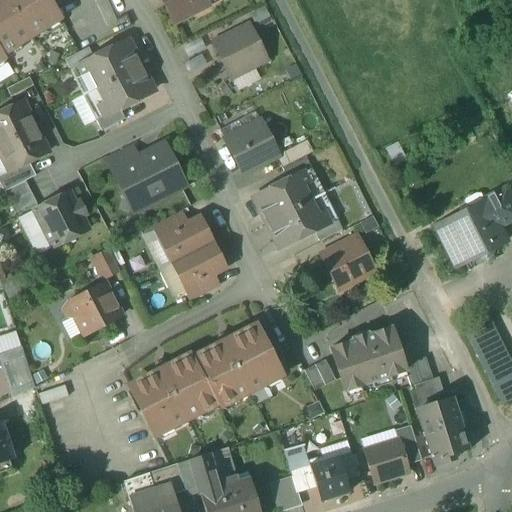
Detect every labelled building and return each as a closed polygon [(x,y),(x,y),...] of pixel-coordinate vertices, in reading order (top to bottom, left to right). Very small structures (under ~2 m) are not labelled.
[(0,0),(0,51),(2,54),(58,19),(46,0),(0,0)] [(161,0),(173,23),(207,6),(203,0),(161,0)] [(249,27),(213,45),(230,79),(266,61),(249,27)] [(93,60),(70,72),(82,97),(139,68),(127,43),(93,60)] [(88,49),(64,61),(70,72),(93,60),(88,49)] [(139,68),(82,97),(95,122),(118,110),(152,92),(139,68)] [(22,103),(0,114),(0,145),(35,128),(22,103)] [(118,110),(95,122),(101,132),(124,120),(118,110)] [(260,123),(224,141),(241,175),(275,158),(278,157),(277,156),(260,123)] [(35,128),(0,145),(0,156),(8,172),(8,173),(28,163),(47,153),(35,128)] [(306,141),(277,156),(278,157),(275,158),(282,170),(305,158),(313,154),(306,141)] [(128,152),(110,161),(116,173),(134,163),(128,152)] [(134,163),(116,173),(130,200),(139,195),(146,209),(164,199),(162,195),(180,186),(170,168),(166,170),(157,152),(134,163)] [(305,158),(282,170),(288,182),(311,170),(305,158)] [(28,163),(8,173),(8,172),(0,176),(0,187),(3,193),(25,182),(35,177),(28,163)] [(288,182),(254,199),(266,224),(323,195),(311,170),(288,182)] [(25,182),(3,193),(14,215),(36,204),(25,182)] [(511,202),(505,190),(483,201),(486,206),(492,203),(493,206),(496,205),(506,224),(511,221),(511,202)] [(68,194),(33,211),(52,249),(87,231),(80,218),(85,216),(78,204),(74,206),(68,194)] [(323,195),(266,224),(279,249),(313,232),(336,220),(323,195)] [(483,201),(443,221),(464,263),(479,256),(480,259),(485,260),(490,258),(492,253),(491,250),(505,242),(498,228),(506,224),(496,205),(493,206),(492,203),(486,206),(483,201)] [(179,213),(152,227),(159,239),(186,226),(185,225),(179,213)] [(186,226),(159,239),(172,264),(211,244),(198,218),(185,225),(186,226)] [(336,220),(313,232),(318,242),(342,231),(336,220)] [(357,238),(320,257),(338,291),(374,272),(357,238)] [(211,244),(172,264),(184,290),(211,276),(212,277),(224,270),(211,244)] [(107,250),(91,259),(102,280),(118,272),(107,250)] [(211,276),(184,290),(190,301),(217,287),(212,277),(211,276)] [(104,285),(67,304),(63,311),(67,318),(74,318),(83,337),(121,317),(104,285)] [(399,318),(388,322),(390,329),(395,344),(406,340),(399,318)] [(511,368),(487,322),(464,330),(494,390),(511,380),(511,368)] [(390,329),(365,338),(365,336),(354,339),(354,341),(330,350),(344,393),(405,373),(403,366),(395,344),(390,329)] [(166,367),(157,364),(154,373),(155,376),(132,387),(131,390),(154,435),(215,404),(217,407),(279,376),(256,331),(253,330),(230,342),(228,339),(219,336),(217,345),(218,348),(194,360),(193,358),(190,357),(167,369),(166,367)] [(21,353),(4,359),(11,381),(9,382),(14,395),(33,389),(21,353)] [(425,359),(414,362),(421,384),(432,380),(425,359)] [(335,381),(324,361),(314,366),(324,387),(335,381)] [(414,362),(403,366),(405,373),(410,388),(413,387),(421,384),(414,362)] [(314,366),(303,372),(314,392),(324,387),(314,366)] [(421,384),(413,387),(420,410),(445,402),(438,379),(421,384)] [(511,380),(494,390),(501,405),(511,401),(511,380)] [(64,387),(39,396),(43,408),(68,399),(64,387)] [(420,410),(417,411),(433,461),(458,453),(459,455),(469,451),(466,441),(464,442),(451,400),(445,402),(420,410)] [(0,426),(0,473),(10,470),(7,462),(11,460),(0,426)] [(409,428),(394,432),(397,442),(398,442),(406,466),(420,462),(409,428)] [(337,458),(351,454),(347,442),(319,451),(321,458),(308,462),(310,467),(323,462),(323,465),(338,460),(337,458)] [(397,442),(363,453),(373,485),(408,474),(406,466),(398,442),(397,442)] [(303,448),(284,454),(292,479),(297,494),(315,489),(308,467),(303,448)] [(208,455),(217,484),(234,478),(226,450),(208,455)] [(338,460),(345,482),(358,478),(351,454),(337,458),(338,460)] [(208,455),(189,461),(197,488),(199,495),(218,489),(217,484),(208,455)] [(338,460),(323,465),(323,462),(310,467),(308,467),(315,489),(320,502),(348,493),(345,482),(338,460)] [(197,488),(189,461),(176,466),(184,492),(197,488)] [(176,466),(164,470),(173,496),(184,492),(176,466)] [(164,470),(147,475),(152,491),(128,499),(131,511),(177,511),(173,496),(164,470)] [(147,475),(123,484),(128,499),(152,491),(147,475)] [(234,478),(217,484),(218,489),(199,495),(204,511),(258,511),(249,480),(238,483),(237,478),(234,478)] [(297,494),(292,479),(270,486),(278,511),(286,511),(301,508),(297,494)]
